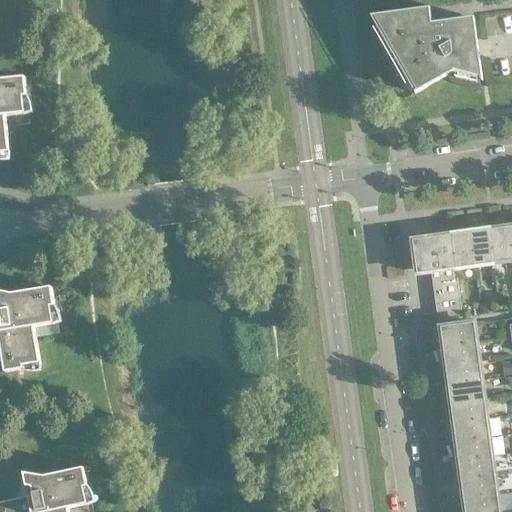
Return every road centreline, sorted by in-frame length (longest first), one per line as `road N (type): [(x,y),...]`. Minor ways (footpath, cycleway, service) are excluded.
road 1 (tertiary): [(0,230),(365,179)]
road 2 (residential): [(410,511),(365,179)]
road 3 (tertiary): [(365,179),(511,157)]
